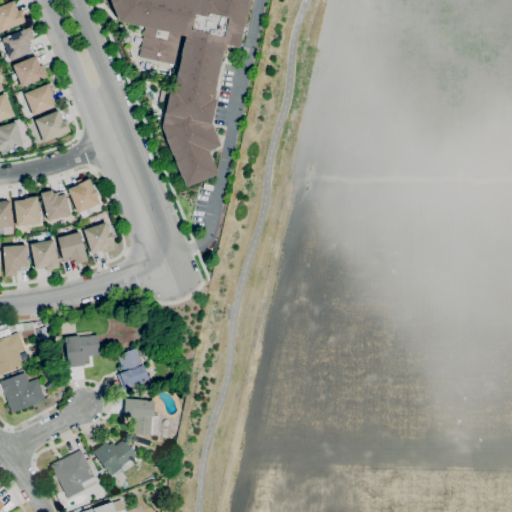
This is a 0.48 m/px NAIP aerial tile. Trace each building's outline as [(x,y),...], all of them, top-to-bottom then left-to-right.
[(0,31),(0,5),(13,0),(17,11),(22,9),(24,15),(23,15),(25,21),(0,31)] [(248,0),(248,4),(249,4),(246,17),(245,17),(243,26),(248,27),(246,34),(242,33),(239,47),(236,47),(235,48),(231,47),(231,46),(227,45),(226,51),(225,51),(223,59),(222,59),(220,66),(215,91),(217,91),(215,99),(216,99),(211,122),(220,146),(208,151),(218,174),(186,187),(182,178),(181,178),(175,162),(175,161),(172,154),(172,155),(165,138),(166,138),(161,127),(164,114),(166,103),(158,101),(161,89),(169,91),(170,89),(173,90),(175,84),(173,84),(177,70),(177,71),(181,55),(180,55),(183,42),(184,42),(185,36),(180,35),(173,64),(138,57),(144,27),(119,22),(116,15),(115,15),(110,2),(111,2),(110,0),(248,0)] [(10,60),(1,38),(28,28),(32,39),(29,40),(31,44),(30,44),(33,51),(10,60)] [(21,87),(12,65),(35,55),(40,66),(43,64),(47,76),(21,87)] [(33,115),(23,93),(47,83),(48,84),(50,83),(55,93),(52,94),(52,95),(51,95),(55,106),(33,115)] [(0,120),(0,94),(4,93),(13,115),(0,120)] [(43,142),(34,120),(58,110),(59,113),(60,113),(62,119),(61,119),(62,120),(66,119),(68,124),(67,125),(70,131),(62,134),(63,136),(56,138),(56,137),(43,142)] [(0,151),(0,125),(16,122),(22,145),(12,147),(12,149),(4,151),(4,150),(0,151)] [(77,213),(67,189),(77,185),(76,181),(81,178),(82,181),(89,178),(93,190),(94,189),(97,195),(96,195),(99,204),(77,213)] [(47,221),(40,193),(51,190),(52,193),(56,192),(57,192),(63,191),(64,194),(65,194),(70,215),(47,221)] [(16,226),(13,201),(24,199),(24,198),(27,198),(37,196),(40,223),(16,226)] [(0,227),(0,200),(6,200),(6,201),(9,201),(12,226),(0,227)] [(91,254),(83,230),(105,222),(109,232),(110,232),(113,240),(112,241),(114,249),(103,252),(102,250),(91,254)] [(75,264),(74,259),(63,262),(57,238),(79,232),(87,261),(75,264)] [(46,271),(45,268),(38,269),(38,268),(35,269),(30,244),(53,239),(59,268),(52,269),(52,270),(46,271)] [(4,276),(2,246),(26,245),(27,266),(27,269),(20,269),(20,270),(16,271),(16,276),(4,276)] [(67,368),(64,337),(76,336),(76,333),(91,331),(91,335),(97,335),(99,355),(89,356),(89,361),(84,361),(84,366),(67,368)] [(0,373),(0,338),(18,332),(24,350),(18,352),(23,365),(0,373)] [(43,360),(37,343),(50,338),(56,355),(43,360)] [(122,390),(116,374),(123,372),(116,355),(135,348),(139,356),(141,355),(143,360),(145,359),(147,364),(143,365),(149,379),(122,390)] [(11,413),(0,384),(0,381),(25,372),(28,381),(37,378),(45,400),(11,413)] [(151,434),(131,433),(132,417),(124,416),(125,399),(154,401),(153,415),(158,416),(156,434),(151,434)] [(110,476),(92,452),(105,442),(108,445),(112,442),(115,445),(124,439),(136,455),(130,459),(134,464),(124,471),(121,467),(110,476)] [(67,498),(50,465),(80,449),(94,477),(81,484),(84,489),(67,498)] [(80,511),(112,501),(112,502),(121,499),(125,511),(80,511)]
